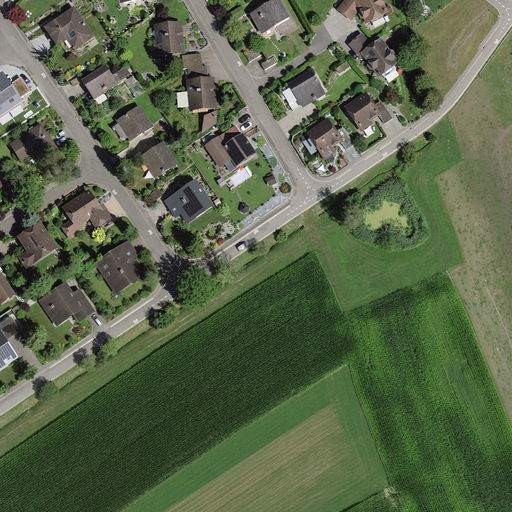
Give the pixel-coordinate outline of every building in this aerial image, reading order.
[(287,17),(277,0),(273,0),(264,5),(250,14),(261,32),(287,17)] [(379,0),(346,0),(339,9),(351,21),(359,12),(365,23),(386,12),(379,0)] [(68,38),(75,50),(95,37),(74,6),(58,17),(44,26),(57,46),(68,38)] [(154,23),(157,55),(185,53),(183,30),(183,21),(154,23)] [(379,41),(371,46),(362,35),(350,44),(359,56),(361,55),(378,78),(396,65),(379,41)] [(190,78),(207,77),(207,66),(202,67),(202,54),(181,58),(182,67),(189,66),(190,78)] [(265,69),(278,62),(273,55),(261,62),(265,69)] [(82,79),(95,99),(118,84),(117,82),(130,74),(126,67),(113,75),(106,64),(82,79)] [(325,91),(312,70),(299,77),(289,83),(292,88),(283,93),(293,110),(325,91)] [(0,115),(22,101),(19,98),(30,90),(21,77),(11,84),(8,79),(3,71),(0,73),(0,115)] [(189,111),(218,108),(216,85),(215,76),(207,77),(190,78),(186,78),(189,111)] [(378,116),(383,123),(391,117),(381,102),(374,106),(365,93),(345,107),(359,129),(375,119),(378,116)] [(153,126),(140,106),(119,121),(132,140),(149,129),(153,126)] [(204,116),(204,130),(218,122),(216,111),(204,116)] [(306,131),(323,157),(332,151),(329,146),(335,143),(342,138),(328,117),(306,131)] [(40,124),(9,142),(21,161),(52,143),(40,124)] [(221,137),(206,147),(220,168),(232,160),(236,167),(257,153),(244,133),(226,145),(221,137)] [(164,140),(140,156),(155,179),(179,163),(164,140)] [(273,173),(268,175),(269,178),(266,179),(269,187),(278,183),(273,173)] [(196,180),(166,200),(177,216),(182,213),(189,223),(214,205),(196,180)] [(150,193),(153,199),(161,194),(158,189),(150,193)] [(72,219),(62,226),(70,238),(82,230),(80,226),(92,218),(98,227),(112,217),(108,210),(104,213),(99,205),(89,190),(64,207),(72,219)] [(28,250),(17,257),(26,271),(60,248),(40,220),(17,235),(28,250)] [(129,242),(96,263),(116,293),(145,274),(134,258),(138,255),(129,242)] [(0,301),(13,294),(0,273),(0,301)] [(66,282),(40,301),(58,325),(74,314),(81,323),(96,311),(80,289),(74,293),(66,282)] [(11,319),(0,326),(0,370),(19,358),(7,340),(20,331),(11,319)]
